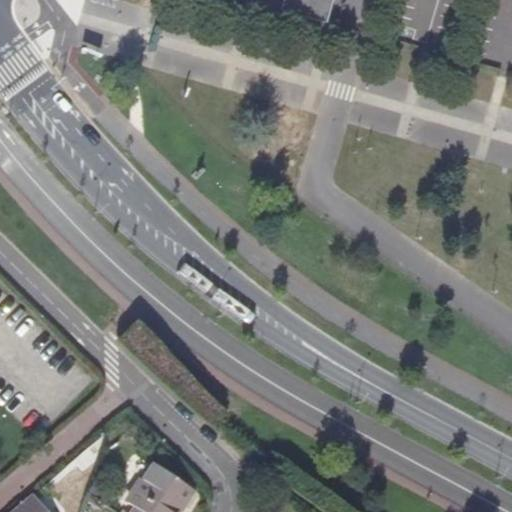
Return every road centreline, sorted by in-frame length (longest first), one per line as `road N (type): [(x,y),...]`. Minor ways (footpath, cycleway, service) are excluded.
road 1 (tertiary): [(0,59),(139,211),(216,281),(511,461)]
road 2 (residential): [(0,251),(228,475),(229,511)]
